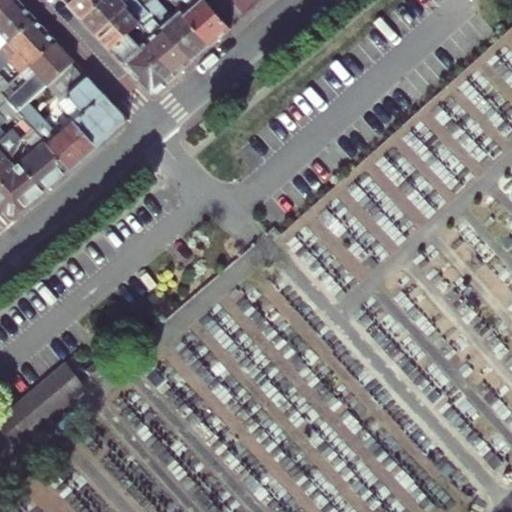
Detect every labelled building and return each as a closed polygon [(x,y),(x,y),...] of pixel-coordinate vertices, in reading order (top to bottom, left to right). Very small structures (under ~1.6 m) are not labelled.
[(7,49),(42,17),(26,0),(22,0),(0,20),(0,22),(10,34),(0,42),(7,49)] [(0,0),(0,20),(22,0),(0,0)] [(92,16),(110,0),(80,0),(79,1),(92,16)] [(140,0),(110,0),(92,16),(106,31),(135,5),(140,0)] [(156,7),(159,11),(200,58),(220,41),(189,8),(181,16),(166,0),(164,0),(159,5),(154,0),(151,0),(150,1),(156,7)] [(182,0),(189,8),(220,41),(239,25),(218,2),(215,0),(182,0)] [(215,0),(218,2),(220,0),(239,0),(252,14),(268,0),(215,0)] [(239,25),(252,14),(239,0),(220,0),(218,2),(239,25)] [(146,16),(135,5),(106,31),(120,46),(149,20),(159,11),(156,7),(146,16)] [(200,58),(159,11),(149,20),(161,34),(154,40),(184,74),(200,58)] [(35,66),(63,40),(42,17),(7,49),(27,72),(35,66)] [(161,34),(149,20),(120,46),(159,90),(165,91),(184,74),(154,40),(161,34)] [(81,60),(63,40),(35,66),(43,74),(14,100),(25,111),(30,106),(55,83),(81,60)] [(391,178),(407,220),(423,224),(511,140),(511,137),(506,122),(502,137),(496,139),(481,153),(475,137),(487,125),(483,115),(495,104),(477,99),(475,94),(483,86),(468,82),(504,69),(499,58),(490,55),(491,58),(478,63),(454,85),(451,97),(427,106),(404,128),(406,135),(389,151),(406,156),(387,164),(385,171),(404,164),(401,174),(391,178)] [(68,98),(75,93),(95,74),(81,60),(55,83),(68,98)] [(15,83),(0,66),(0,83),(7,91),(15,83)] [(95,74),(75,93),(78,97),(98,78),(95,74)] [(91,112),(111,93),(98,78),(78,97),(91,112)] [(0,83),(0,102),(3,106),(12,97),(7,91),(0,83)] [(86,117),(108,141),(131,122),(131,114),(111,93),(91,112),(86,117)] [(12,97),(3,106),(4,107),(1,110),(12,123),(21,116),(25,121),(30,117),(25,111),(14,100),(12,97)] [(30,117),(40,127),(45,123),(30,106),(25,111),(30,117)] [(103,145),(108,141),(86,117),(81,121),(103,145)] [(81,121),(55,144),(77,168),(103,145),(81,121)] [(19,127),(1,142),(0,143),(0,175),(17,160),(15,159),(29,139),(19,127)] [(35,140),(43,149),(52,141),(40,127),(36,131),(40,136),(35,140)] [(40,136),(36,131),(31,136),(35,140),(40,136)] [(43,149),(25,163),(50,191),(77,168),(55,144),(52,141),(43,149)] [(17,160),(0,175),(0,197),(13,212),(23,214),(50,191),(25,163),(22,165),(17,160)] [(96,383),(123,360),(116,352),(89,375),(96,383)] [(88,390),(89,390),(68,366),(0,425),(20,449),(88,390)]
